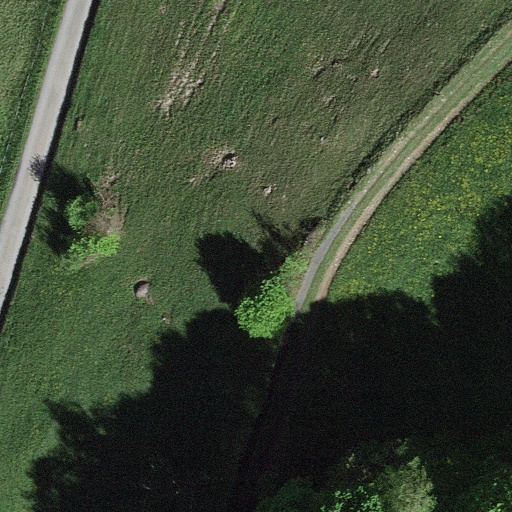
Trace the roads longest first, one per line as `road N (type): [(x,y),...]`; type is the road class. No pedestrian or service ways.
road 1 (track): [(260,511),(268,458),(330,268),(462,89),(511,44)]
road 2 (unclassified): [(75,0),(0,237)]
